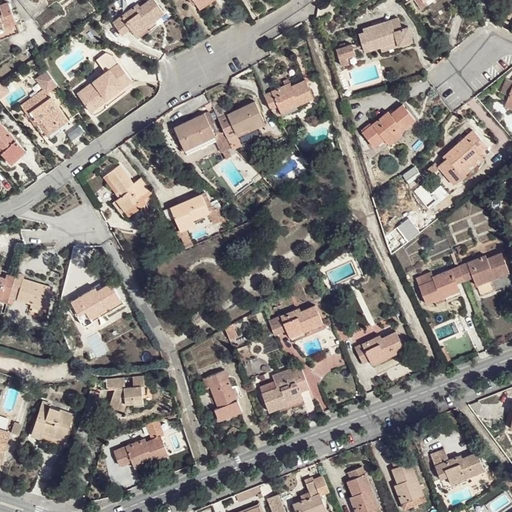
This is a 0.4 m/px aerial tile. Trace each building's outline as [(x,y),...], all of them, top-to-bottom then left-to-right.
[(138,11),(136,7),(115,22),(124,35),(133,29),(136,32),(152,21),(154,23),(160,19),(165,15),(154,0),(152,0),(143,7),(138,11)] [(208,0),(198,7),(201,11),(219,0),(208,0)] [(0,29),(17,23),(8,2),(4,4),(0,5),(0,6),(3,14),(0,15),(0,29)] [(389,22),(359,32),(365,49),(380,44),(383,52),(399,45),(395,32),(401,29),(396,15),(388,18),(389,22)] [(152,21),(136,32),(138,36),(154,23),(152,21)] [(0,39),(21,31),(17,23),(0,29),(0,39)] [(348,64),(346,58),(355,56),(351,43),(334,48),(339,67),(348,64)] [(97,60),(106,72),(93,82),(96,86),(92,89),(81,98),(93,112),(108,97),(110,100),(121,90),(133,79),(116,56),(106,53),(97,60)] [(278,91),(267,96),(274,111),(281,107),(283,110),(297,103),(298,106),(316,98),(308,81),(294,87),(290,89),(288,85),(278,91)] [(46,89),(21,107),(41,135),(43,136),(44,137),(46,138),(48,137),(50,136),(60,129),(70,122),(46,89)] [(231,115),(240,135),(268,122),(257,102),(244,108),(231,115)] [(278,118),(279,120),(287,116),(300,109),(298,106),(297,103),(283,110),(281,107),(274,111),(278,118)] [(388,116),(386,113),(363,132),(375,148),(386,138),(398,129),(400,131),(401,130),(415,118),(409,111),(403,104),(391,114),(388,116)] [(177,131),(187,152),(217,136),(207,115),(192,123),(177,131)] [(0,151),(4,157),(8,162),(23,149),(0,123),(0,151)] [(450,153),(446,158),(439,163),(455,181),(483,155),(480,151),(487,144),(480,136),(472,128),(448,150),(450,153)] [(398,129),(386,138),(391,144),(403,133),(401,130),(400,131),(398,129)] [(217,136),(187,152),(190,157),(220,141),(217,136)] [(23,149),(8,162),(11,165),(26,153),(23,149)] [(140,198),(153,188),(152,185),(144,175),(136,181),(123,163),(116,168),(109,172),(124,194),(119,198),(127,210),(141,200),(140,198)] [(172,208),(182,230),(197,223),(196,221),(207,216),(205,213),(210,211),(202,194),(187,201),(172,208)] [(459,264),(465,279),(474,275),(476,279),(490,273),(491,277),(500,273),(509,269),(502,251),(488,257),(484,258),(482,255),(459,264)] [(457,282),(465,279),(459,264),(437,274),(438,277),(434,279),(420,285),(427,303),(437,299),(446,295),(445,292),(459,286),(457,282)] [(490,273),(476,279),(477,282),(491,277),(490,273)] [(22,278),(18,276),(16,282),(11,301),(33,307),(48,311),(53,292),(25,283),(26,279),(22,278)] [(0,305),(9,308),(11,301),(16,282),(8,279),(7,283),(0,280),(0,305)] [(97,295),(95,292),(74,303),(82,316),(89,313),(93,320),(123,302),(113,285),(107,289),(101,292),(97,295)] [(460,289),(459,286),(445,292),(446,295),(460,289)] [(296,309),(270,320),(276,334),(288,329),(291,335),(307,329),(323,322),(316,305),(301,311),(297,312),(296,309)] [(47,315),(48,311),(33,307),(32,311),(47,315)] [(89,313),(82,316),(81,318),(86,327),(88,328),(95,324),(93,320),(89,313)] [(345,316),(335,320),(342,339),(353,335),(345,316)] [(234,323),(227,328),(232,340),(240,337),(234,323)] [(372,358),(373,360),(386,354),(387,356),(397,352),(406,348),(398,331),(380,339),(377,340),(376,337),(358,345),(365,361),(372,358)] [(386,354),(373,360),(374,362),(387,356),(386,354)] [(217,385),(213,387),(221,406),(216,409),(221,420),(233,415),(245,410),(241,399),(239,400),(227,370),(213,376),(217,385)] [(303,389),(310,386),(305,372),(281,382),(282,385),(265,393),(272,410),(282,406),(292,402),(291,399),(305,393),(303,389)] [(126,378),(108,379),(108,390),(118,390),(118,394),(115,396),(111,406),(113,407),(113,406),(124,409),(124,411),(125,411),(129,404),(134,404),(145,403),(145,395),(148,394),(147,376),(135,377),(136,387),(127,388),(126,378)] [(282,385),(281,382),(280,380),(262,387),(265,393),(282,385)] [(103,393),(93,390),(88,407),(92,408),(97,410),(103,393)] [(306,396),(305,393),(291,399),(292,402),(306,396)] [(46,402),(43,411),(52,414),(54,407),(55,405),(46,402)] [(40,421),(37,430),(45,433),(46,432),(57,436),(57,437),(68,441),(77,415),(54,407),(52,414),(43,411),(40,421)] [(0,427),(7,429),(10,419),(0,416),(0,427)] [(0,450),(8,453),(14,433),(0,428),(0,450)] [(45,433),(37,430),(35,436),(66,446),(68,441),(57,437),(57,436),(46,432),(45,433)] [(134,461),(136,464),(150,459),(151,463),(170,455),(163,438),(150,442),(146,444),(144,440),(117,451),(122,465),(134,461)] [(439,451),(432,454),(442,479),(449,476),(451,483),(485,469),(478,452),(464,457),(462,454),(450,459),(446,449),(439,451)] [(401,484),(397,486),(403,501),(421,493),(416,481),(419,480),(408,452),(401,454),(394,457),(397,464),(393,466),(400,480),(401,484)] [(150,459),(136,464),(137,468),(151,463),(150,459)] [(358,499),(354,500),(358,511),(365,511),(378,506),(373,493),(376,492),(365,465),(358,468),(350,471),(353,478),(350,480),(356,494),(358,499)] [(315,496),(297,503),(300,511),(329,511),(322,493),(332,489),(328,477),(317,481),(314,482),(310,484),(315,496)] [(416,481),(421,493),(425,492),(419,480),(416,481)] [(373,493),(378,506),(382,505),(376,492),(373,493)] [(266,499),(271,511),(285,511),(278,494),(266,499)]
